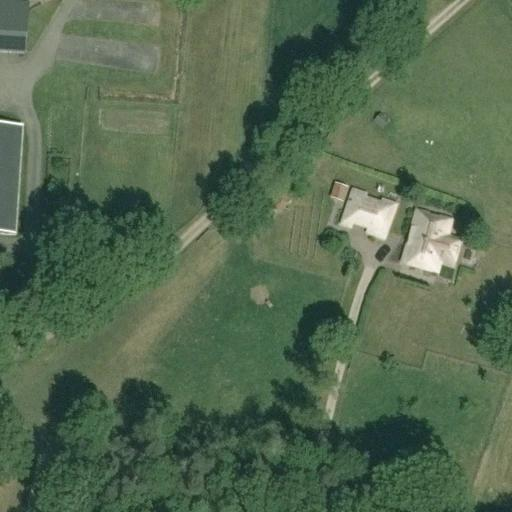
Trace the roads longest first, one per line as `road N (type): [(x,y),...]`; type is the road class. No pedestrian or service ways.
road 1 (track): [(47,331),(126,281),(277,161),(449,0)]
road 2 (unclassified): [(324,496),(0,433)]
